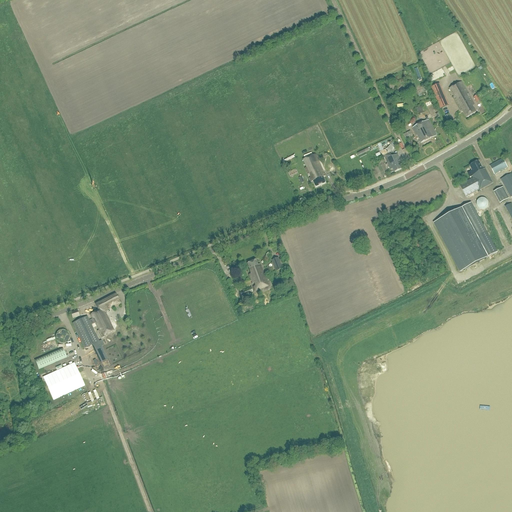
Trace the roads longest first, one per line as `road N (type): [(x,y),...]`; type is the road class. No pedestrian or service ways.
road 1 (tertiary): [(0,335),(414,172)]
road 2 (unclassified): [(414,172),(333,0)]
road 3 (track): [(96,376),(148,511)]
